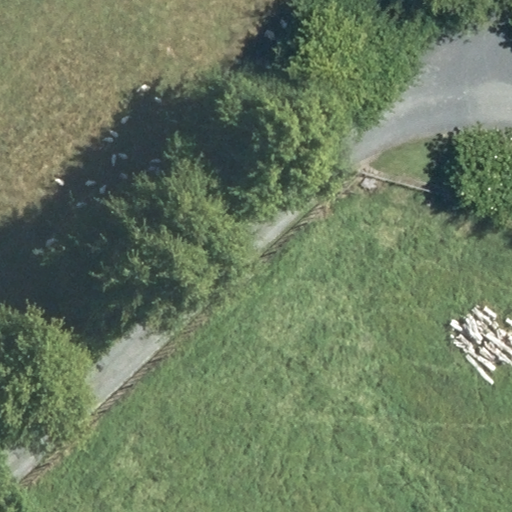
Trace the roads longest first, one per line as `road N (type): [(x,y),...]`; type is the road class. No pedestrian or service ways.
road 1 (unclassified): [(388,69),(236,227),(0,434)]
road 2 (unclassified): [(388,69),(511,87)]
